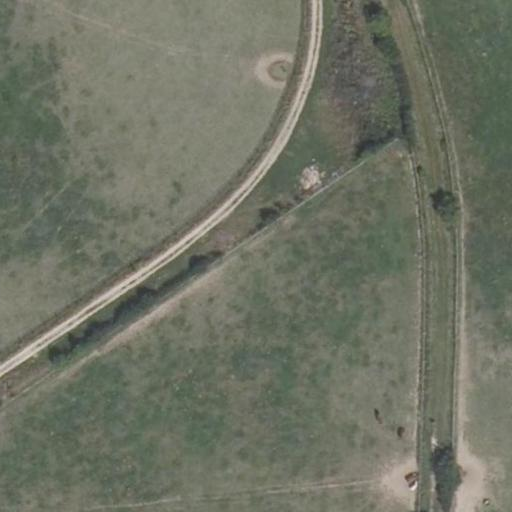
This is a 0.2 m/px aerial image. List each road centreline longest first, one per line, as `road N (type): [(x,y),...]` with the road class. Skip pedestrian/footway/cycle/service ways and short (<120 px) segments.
road 1 (track): [(434,511),(442,240),(411,35),(393,0)]
road 2 (track): [(0,373),(181,248),(240,194),(279,144),(304,93),(317,0)]
